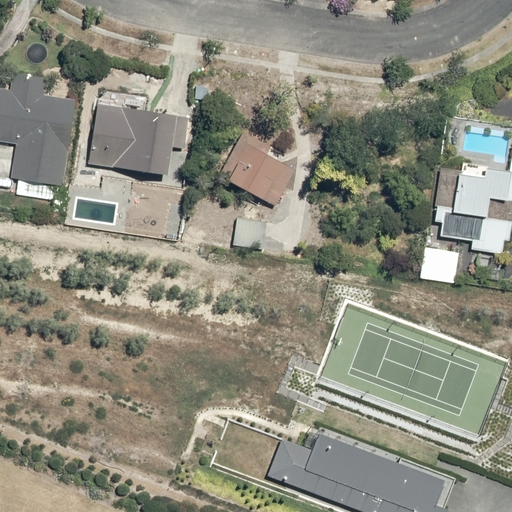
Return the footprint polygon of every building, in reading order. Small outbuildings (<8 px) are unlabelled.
[(16,90),(0,87),(0,141),(2,142),(0,154),(16,156),(13,179),(18,180),(16,195),(53,201),(52,210),(70,213),(74,187),(68,186),(80,100),(51,96),(54,79),(18,74),(16,90)] [(85,127),(80,159),(173,176),(178,149),(186,150),(192,119),(101,103),(96,129),(85,127)] [(258,145),(235,180),(278,207),(300,173),(258,145)] [(511,170),(493,168),(491,181),(464,178),(460,206),(459,206),(442,204),(440,224),(446,224),(444,238),(477,242),(476,250),(506,254),(507,240),(511,240),(511,170)] [(462,245),(426,241),(422,278),(458,282),(462,245)] [(449,483),(320,434),(314,451),(285,440),(269,482),(348,511),(447,511),(446,511),(456,485),(449,483)]
